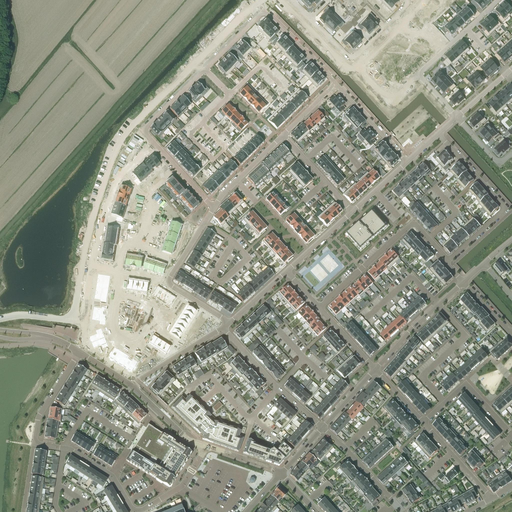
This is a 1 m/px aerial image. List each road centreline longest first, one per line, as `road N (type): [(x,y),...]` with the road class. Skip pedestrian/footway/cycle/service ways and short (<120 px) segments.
road 1 (residential): [(448,260),(413,222),(319,307)]
road 2 (residential): [(438,134),(502,207),(448,260)]
road 3 (residential): [(222,326),(322,428)]
road 4 (residential): [(92,267),(116,181),(154,145)]
road 5 (residential): [(133,511),(108,473),(69,449),(33,443)]
road 6 (residential): [(423,422),(465,383),(511,435)]
road 7 (residential): [(463,282),(374,369)]
